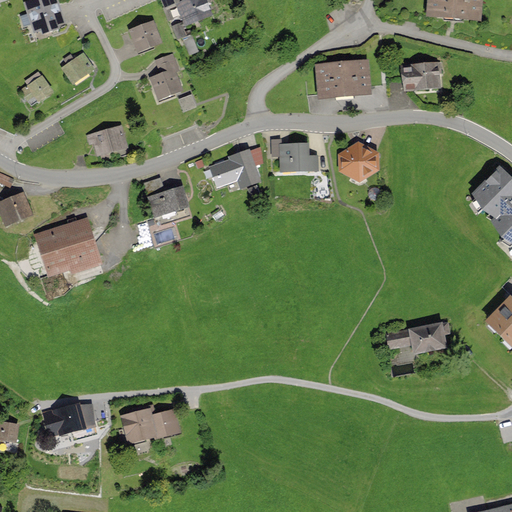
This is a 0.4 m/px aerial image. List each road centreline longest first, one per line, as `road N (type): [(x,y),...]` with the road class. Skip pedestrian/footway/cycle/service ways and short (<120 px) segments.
road 1 (unclassified): [(0,159),(52,178),(120,174),(257,126)]
road 2 (unclassified): [(257,126),(424,117),(511,152)]
road 3 (residential): [(0,148),(111,84),(114,61),(86,5)]
road 4 (residential): [(257,126),(258,92),(270,79),(361,22)]
road 5 (residential): [(361,22),(511,57)]
